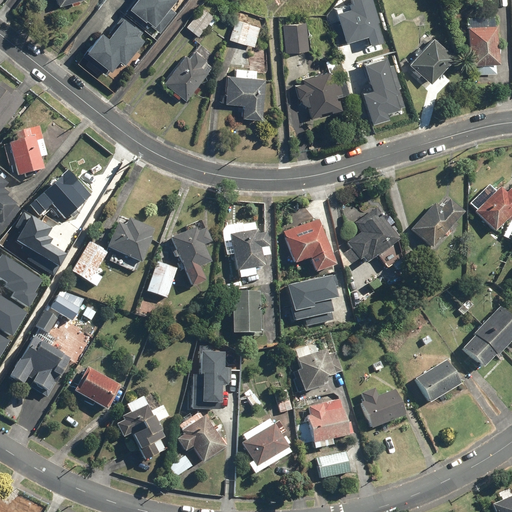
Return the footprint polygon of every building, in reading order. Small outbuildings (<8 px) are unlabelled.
[(177,0),(141,0),(132,11),(147,23),(148,22),(160,32),(175,14),(170,9),(177,0)] [(353,10),(339,14),(348,43),(369,37),(372,46),(384,43),(377,23),(380,22),(372,0),(355,0),(351,1),(353,10)] [(212,16),(201,7),(185,27),(196,36),(212,16)] [(468,26),(466,26),(468,64),(472,64),(473,74),(495,73),(495,62),(496,62),(494,25),(493,25),(493,16),(467,17),(468,26)] [(258,26),(233,19),(227,39),(252,47),(258,26)] [(89,53),(112,72),(121,61),(125,64),(145,41),(140,37),(142,34),(126,21),(109,40),(104,36),(89,53)] [(307,22),(283,24),(285,53),(309,51),(307,22)] [(431,37),(406,64),(427,83),(452,56),(431,37)] [(191,58),(187,55),(165,83),(186,100),(209,72),(202,67),(208,60),(197,51),(191,58)] [(387,60),(366,66),(374,93),(365,96),(374,125),(389,120),(387,114),(404,108),(398,89),(401,88),(394,66),(390,67),(387,60)] [(235,78),(228,77),(225,105),(243,106),(242,119),(261,121),(265,81),(256,80),(257,72),(236,70),(235,78)] [(300,104),(306,106),(308,117),(337,110),(334,97),(339,96),(335,81),(329,82),(327,72),(300,78),(301,83),(293,85),(296,99),(297,99),(300,104)] [(0,82),(0,131),(24,100),(0,82)] [(47,155),(39,126),(6,135),(17,176),(44,169),(41,157),(47,155)] [(90,196),(67,170),(27,206),(37,217),(40,214),(42,216),(50,209),(58,218),(60,216),(63,220),(90,196)] [(6,184),(0,179),(0,233),(20,209),(5,197),(8,194),(2,189),(6,184)] [(511,184),(504,193),(498,187),(472,212),(492,232),(511,212),(511,184)] [(438,209),(432,204),(408,230),(429,249),(461,213),(447,200),(438,209)] [(352,224),(358,233),(336,249),(341,269),(359,256),(363,263),(397,239),(374,207),(352,224)] [(56,268),(64,255),(47,245),(50,240),(45,237),(49,229),(22,213),(13,228),(19,231),(12,242),(56,268)] [(123,226),(115,223),(104,247),(138,262),(149,238),(148,237),(151,230),(126,219),(123,226)] [(511,219),(510,219),(501,235),(511,240),(511,219)] [(331,264),(316,220),(280,233),(290,263),(307,257),(311,271),(331,264)] [(253,223),(240,225),(240,224),(224,226),(219,232),(223,255),(230,254),(232,271),(234,270),(235,277),(251,275),(250,268),(260,266),(259,256),(266,255),(263,233),(255,234),(253,223)] [(195,232),(193,228),(168,239),(187,286),(202,280),(196,266),(207,261),(201,246),(209,243),(203,229),(195,232)] [(105,252),(87,240),(68,271),(93,286),(99,277),(92,272),(105,252)] [(2,287),(12,293),(9,298),(26,308),(35,295),(32,294),(41,280),(0,255),(0,281),(4,284),(2,287)] [(174,268),(154,261),(144,290),(164,297),(174,268)] [(332,320),(327,300),(334,299),(329,276),(284,286),(292,321),(303,319),(305,326),(332,320)] [(82,298),(58,290),(47,308),(68,321),(82,298)] [(256,291),(229,290),(229,332),(256,332),(256,291)] [(0,331),(9,338),(25,313),(0,297),(0,331)] [(462,317),(471,310),(464,302),(455,309),(462,317)] [(94,312),(85,306),(80,314),(89,320),(94,312)] [(511,338),(511,320),(499,307),(471,334),(472,335),(459,348),(480,368),(493,354),(495,356),(511,338)] [(56,319),(43,311),(34,326),(47,334),(56,319)] [(68,359),(30,335),(5,375),(19,383),(24,375),(30,378),(28,381),(30,382),(28,386),(44,397),(68,359)] [(222,352),(211,352),(212,346),(198,346),(197,374),(190,374),(188,410),(217,411),(218,392),(220,392),(221,386),(223,387),(229,381),(229,368),(221,368),(222,352)] [(326,355),(324,349),(294,358),(297,368),(294,369),(301,391),(319,386),(318,383),(323,382),(322,377),(341,371),(335,352),(326,355)] [(458,384),(444,360),(413,378),(427,402),(458,384)] [(117,385),(84,366),(69,390),(102,409),(117,385)] [(238,399),(239,406),(251,405),(254,409),(261,404),(251,388),(243,393),(247,398),(238,399)] [(402,415),(392,390),(376,396),(372,388),(360,393),(363,400),(358,402),(368,428),(402,415)] [(286,389),(274,393),(280,414),(292,410),(286,389)] [(159,404),(147,410),(140,395),(123,403),(127,411),(118,415),(120,418),(112,422),(119,437),(126,433),(140,460),(163,449),(157,438),(160,436),(153,422),(165,416),(159,404)] [(343,421),(338,399),(307,406),(308,415),(304,416),(306,421),(295,423),(300,444),(310,442),(312,450),(331,446),(330,439),(351,434),(348,420),(343,421)] [(223,448),(204,416),(201,418),(198,412),(177,425),(180,430),(180,431),(182,435),(175,439),(183,452),(191,447),(200,462),(223,448)] [(268,418),(241,434),(244,440),(239,443),(250,460),(245,463),(252,473),(288,451),(268,418)] [(349,472),(344,452),(315,458),(319,479),(349,472)] [(168,467),(174,477),(193,465),(187,455),(168,467)] [(511,511),(511,497),(489,510),(490,511),(511,511)]
